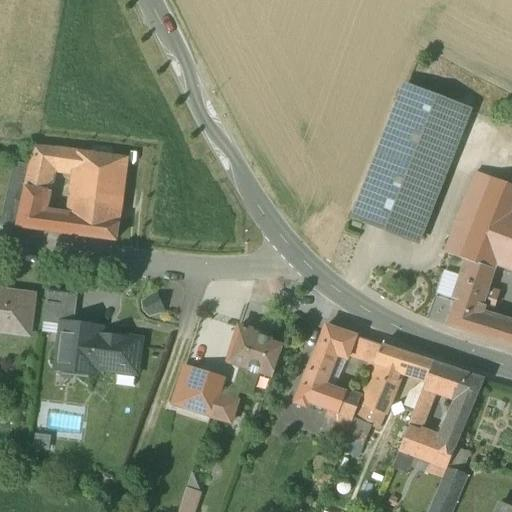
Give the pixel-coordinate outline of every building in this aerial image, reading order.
[(403,87),(352,217),(418,243),(469,112),(403,87)] [(19,145),(0,224),(0,225),(16,228),(28,179),(36,147),(19,145)] [(115,158),(36,147),(28,179),(47,182),(51,169),(77,172),(82,173),(110,177),(114,177),(115,158)] [(105,224),(98,222),(97,238),(115,241),(126,160),(115,158),(114,177),(110,177),(108,194),(105,224)] [(447,249),(471,259),(470,263),(480,266),(492,271),(495,265),(511,271),(511,185),(478,172),(471,189),(460,215),(447,249)] [(110,177),(82,173),(81,178),(80,191),(108,194),(110,177)] [(47,182),(28,179),(16,228),(37,230),(41,214),(48,182),(47,182)] [(108,194),(80,191),(76,219),(98,222),(105,224),(108,194)] [(76,219),(41,214),(37,230),(74,235),(76,219)] [(98,222),(76,219),(74,235),(97,238),(98,222)] [(480,266),(470,263),(464,278),(458,296),(446,326),(484,338),(511,346),(511,325),(490,319),(496,302),(483,298),(492,271),(480,266)] [(441,290),(458,296),(464,278),(448,271),(441,290)] [(77,294),(47,290),(42,323),(62,325),(62,324),(73,325),(77,294)] [(142,302),(148,316),(166,311),(157,292),(142,302)] [(34,297),(0,293),(0,332),(29,336),(34,297)] [(202,340),(217,341),(217,319),(201,319),(200,348),(202,348),(202,340)] [(139,341),(86,334),(87,327),(73,325),(62,324),(62,325),(56,369),(93,374),(94,368),(135,373),(139,341)] [(270,339),(252,334),(251,332),(251,331),(239,327),(230,356),(228,363),(239,367),(246,369),(245,372),(258,376),(259,373),(272,377),(283,347),(271,343),(270,339)] [(345,334),(325,327),(308,372),(327,378),(337,354),(339,349),(345,334)] [(382,347),(345,334),(339,349),(375,362),(382,347)] [(432,363),(382,347),(375,362),(377,363),(371,377),(367,387),(390,396),(400,371),(426,380),(432,363)] [(482,380),(432,363),(426,380),(442,385),(454,390),(454,391),(459,393),(455,401),(447,418),(463,424),(466,416),(467,416),(482,380)] [(172,404),(210,417),(219,390),(223,379),(185,366),(172,404)] [(246,369),(239,367),(233,385),(238,393),(251,398),(258,376),(245,372),(246,369)] [(135,373),(94,368),(93,374),(92,383),(133,389),(135,373)] [(327,378),(308,372),(302,386),(321,392),(324,385),(327,378)] [(367,375),(358,399),(361,400),(362,400),(367,387),(371,377),(367,375)] [(426,380),(414,411),(410,422),(408,427),(424,434),(438,394),(442,385),(426,380)] [(321,392),(302,386),(295,405),(340,422),(343,415),(352,396),(324,385),(321,392)] [(454,390),(442,385),(438,394),(455,401),(459,393),(454,391),(454,390)] [(390,396),(367,387),(362,400),(362,401),(384,411),(390,396)] [(219,390),(210,417),(230,422),(236,402),(230,400),(226,393),(219,390)] [(358,399),(352,396),(343,415),(352,419),(361,400),(358,399)] [(384,411),(362,401),(354,419),(371,428),(377,429),(384,411)] [(352,419),(343,415),(340,422),(335,434),(346,438),(354,419),(352,419)] [(463,424),(447,418),(438,439),(454,445),(463,424)] [(346,438),(363,446),(371,428),(354,419),(346,438)] [(424,434),(408,427),(398,451),(415,457),(444,468),(454,445),(438,439),(424,434)] [(48,450),(49,435),(36,434),(35,449),(48,450)] [(466,454),(454,450),(447,468),(458,472),(466,454)] [(415,457),(398,451),(395,459),(390,472),(405,478),(415,457)] [(334,464),(318,458),(312,473),(315,474),(313,477),(327,483),(334,464)] [(447,468),(428,511),(452,511),(467,476),(458,472),(447,468)] [(190,474),(185,488),(199,493),(191,474),(190,474)] [(185,488),(177,511),(192,511),(199,493),(185,488)]
